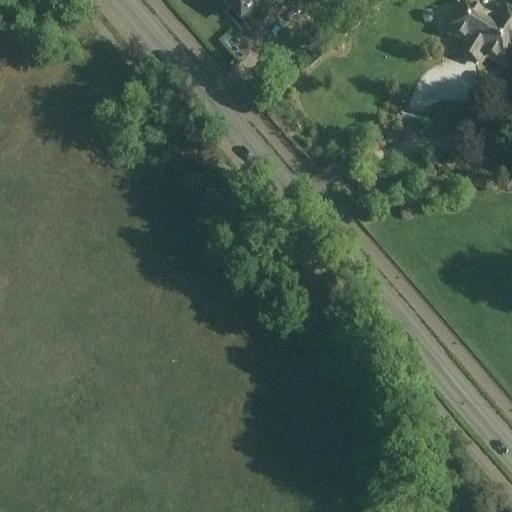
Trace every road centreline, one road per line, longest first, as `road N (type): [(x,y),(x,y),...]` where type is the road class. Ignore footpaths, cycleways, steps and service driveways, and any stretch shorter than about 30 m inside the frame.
road 1 (secondary): [(109,0),(511,465)]
road 2 (secondary): [(511,442),(131,0)]
